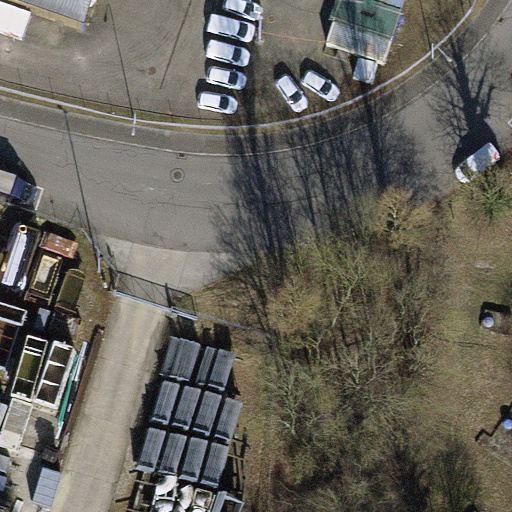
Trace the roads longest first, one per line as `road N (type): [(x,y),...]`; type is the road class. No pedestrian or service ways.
road 1 (unclassified): [(511,74),(443,131),(307,186),(166,191),(0,156)]
road 2 (track): [(411,144),(464,299),(451,440),(420,490)]
